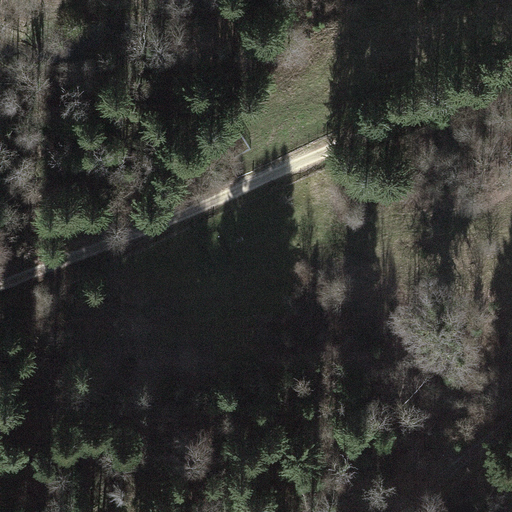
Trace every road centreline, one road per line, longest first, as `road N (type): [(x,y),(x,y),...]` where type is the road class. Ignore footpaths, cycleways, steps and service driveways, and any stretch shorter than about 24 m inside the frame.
road 1 (track): [(511,73),(0,288)]
road 2 (track): [(511,431),(421,511)]
